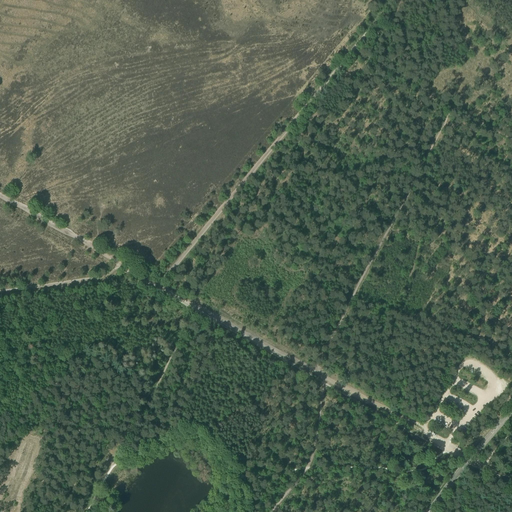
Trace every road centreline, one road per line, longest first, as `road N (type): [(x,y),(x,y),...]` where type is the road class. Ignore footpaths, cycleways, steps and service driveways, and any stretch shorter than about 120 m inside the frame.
road 1 (track): [(321,373),(352,295),(457,109),(491,126)]
road 2 (track): [(156,283),(339,65)]
road 3 (track): [(198,307),(86,511)]
road 4 (track): [(0,196),(156,283)]
road 5 (track): [(271,511),(312,454),(321,373)]
road 6 (track): [(198,307),(321,373)]
road 7 (secondary): [(431,511),(511,410)]
road 8 (track): [(457,109),(350,51)]
